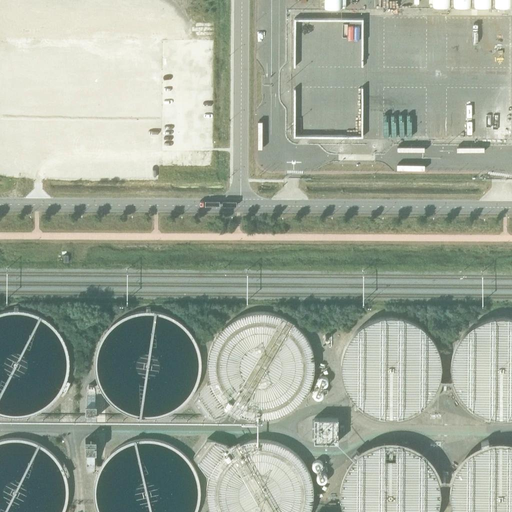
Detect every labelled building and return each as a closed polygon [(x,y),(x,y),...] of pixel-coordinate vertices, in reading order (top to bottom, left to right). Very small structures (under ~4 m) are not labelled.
[(190,167),(190,148),(178,149),(179,167),(190,167)] [(211,167),(212,149),(199,149),(199,167),(211,167)] [(304,334),(303,332),(300,329),(298,327),(296,325),(293,322),(291,321),(289,320),(287,318),(285,317),(281,315),(277,314),(273,313),(271,313),(268,312),(264,312),(260,312),(258,312),(255,312),(251,313),(247,313),(245,314),(242,315),(239,317),(237,318),(234,319),(231,321),(228,323),(225,326),(223,328),(221,330),(219,332),(219,333),(217,335),(216,337),(214,340),(212,344),(211,346),(210,349),(209,353),(208,355),(208,356),(208,360),(207,363),(207,365),(207,368),(208,371),(208,375),(209,377),(209,378),(210,381),(210,382),(211,383),(211,386),(212,388),(214,390),(214,392),(215,393),(216,394),(217,396),(218,397),(218,398),(220,400),(221,401),(222,402),(223,403),(224,405),(226,406),(227,407),(229,409),(230,409),(231,410),(234,412),(236,413),(240,415),(243,416),(246,417),(249,418),(251,418),(254,419),(258,419),(261,419),(263,419),(267,419),(270,419),(272,418),(275,417),(277,417),(281,415),(283,414),(286,413),(288,412),(290,411),(294,408),(296,407),(297,406),(299,403),(301,401),(303,399),(305,397),(306,395),(308,392),(309,389),(311,386),(312,383),(313,381),(313,378),(314,377),(314,374),(315,372),(315,371),(315,368),(315,365),(315,363),(315,360),(314,358),(314,356),(314,354),(313,351),(312,349),(311,345),(310,343),(309,340),(307,337),(306,336),(304,334)] [(354,401),(355,403),(352,406),(358,412),(361,408),(362,408),(364,410),(366,411),(368,412),(370,413),(373,414),(375,415),(377,416),(381,417),(385,417),(387,418),(390,418),(392,418),(395,418),(397,417),(400,417),(403,416),(406,416),(408,415),(411,414),(414,412),(416,411),(419,409),(421,408),(423,407),(424,406),(427,403),(429,402),(431,399),(432,397),(434,394),(436,392),(437,389),(438,386),(439,384),(440,381),(441,378),(441,376),(441,375),(442,373),(442,371),(442,368),(442,365),(442,363),(441,360),(441,358),(440,355),(440,354),(439,352),(439,349),(438,347),(437,345),(436,343),(434,339),(431,336),(430,334),(428,333),(426,331),(425,329),(422,327),(419,325),(416,323),(414,322),(411,321),(408,320),(406,319),(402,318),(400,317),(398,317),(395,317),(393,317),(390,317),(388,317),(385,317),(383,318),(379,318),(376,319),(374,320),(373,320),(371,321),(367,323),(365,324),(363,326),(361,327),(359,329),(356,331),(354,334),(352,336),(350,338),(349,340),(348,342),(346,344),(346,345),(345,347),(344,350),(343,352),(342,355),(342,358),(341,361),(341,363),(341,365),(341,368),(341,370),(341,372),(341,373),(342,375),(342,378),(343,380),(343,382),(344,386),(345,388),(347,390),(348,393),(349,395),(351,397),(352,399),(354,401)] [(511,319),(507,318),(505,318),(502,318),(500,318),(497,318),(495,318),(492,319),(490,319),(488,320),(485,321),(483,321),(480,322),(478,323),(476,325),(474,326),(471,328),(469,329),(467,331),(465,333),(463,335),(462,336),(460,338),(459,340),(458,341),(457,344),(456,346),(455,348),(454,350),(453,353),(452,355),(451,357),(451,360),(451,362),(450,365),(450,367),(450,370),(450,372),(451,375),(451,377),(451,379),(452,382),(453,384),(454,387),(455,389),(456,391),(457,394),(458,396),(460,398),(461,400),(462,401),(464,403),(465,405),(467,406),(469,408),(471,409),(474,412),(476,413),(479,414),(481,415),(482,415),(483,416),(485,417),(487,417),(490,418),(492,418),(494,419),(498,419),(501,419),(503,419),(507,419),(509,418),(511,418),(511,417),(511,319)] [(327,379),(327,378),(326,377),(325,376),(324,376),(323,376),(322,376),(321,376),(320,377),(319,377),(318,378),(318,379),(317,380),(317,381),(317,382),(317,383),(318,384),(318,385),(319,385),(320,386),(321,387),(322,387),(324,387),(325,386),(326,386),(327,385),(327,384),(328,384),(328,383),(328,382),(328,381),(328,380),(328,379),(327,379)] [(211,383),(210,382),(207,383),(194,401),(207,419),(228,412),(230,409),(229,409),(227,407),(226,406),(224,405),(223,403),(222,402),(221,401),(220,400),(218,398),(218,397),(217,396),(216,394),(215,393),(214,392),(214,390),(212,388),(211,386),(211,383)] [(95,412),(95,388),(93,385),(88,385),(87,388),(87,404),(85,404),(85,412),(95,412)] [(323,391),(322,390),(322,389),(321,389),(320,388),(319,388),(317,388),(316,388),(316,389),(315,389),(314,390),(313,391),(313,392),(313,393),(313,394),(313,395),(314,397),(314,398),(315,398),(316,399),(317,399),(318,399),(319,399),(321,399),(322,398),(322,397),(323,397),(323,396),(324,395),(324,394),(324,393),(324,392),(323,391)] [(338,442),(338,418),(314,417),(314,441),(338,442)] [(228,450),(229,449),(230,448),(228,446),(207,438),(193,456),(206,474),(209,475),(210,474),(210,473),(211,471),(212,469),(213,467),(214,465),(215,464),(216,463),(217,460),(218,459),(220,457),(221,456),(223,454),(225,452),(226,451),(227,450),(228,450)] [(309,471),(308,468),(307,466),(305,464),(303,461),(302,460),(300,457),(298,455),(296,453),(294,451),(292,450),(289,447),(287,446),(285,445),(281,443),(278,442),(275,441),(273,440),(269,440),(266,439),(264,439),(261,439),(259,439),(256,439),(255,439),(252,439),(250,440),(247,440),(245,441),(242,442),(240,443),(237,444),(234,446),(230,448),(229,449),(228,450),(227,450),(226,451),(225,452),(223,454),(221,456),(220,457),(218,459),(217,460),(216,463),(215,464),(214,465),(213,467),(212,469),(211,471),(210,473),(210,474),(209,475),(209,476),(209,477),(208,480),(207,482),(207,485),(207,486),(206,489),(206,491),(206,493),(206,495),(207,498),(207,500),(207,503),(208,507),(209,509),(209,511),(310,511),(311,509),(312,506),(312,505),(313,502),(313,500),(313,498),(314,496),(314,493),(314,491),(314,488),(313,486),(313,483),(313,482),(312,479),(311,477),(310,473),(309,471)] [(490,446),(488,439),(480,441),(483,448),(484,448),(486,447),(488,446),(489,446),(490,446)] [(95,467),(95,452),(96,452),(96,443),(85,443),(85,452),(86,452),(86,467),(88,471),(93,471),(95,467)] [(352,457),(355,460),(353,462),(351,465),(350,466),(349,468),(348,470),(347,472),(346,474),(345,477),(344,479),(343,482),(343,484),(342,486),(342,489),(342,491),(342,494),(342,496),(342,499),(342,501),(343,504),(343,506),(344,508),(344,511),(345,511),(439,511),(440,509),(441,507),(442,504),(442,502),(442,499),(443,497),(443,494),(443,492),(442,490),(442,487),(442,485),(441,483),(441,480),(440,478),(439,476),(438,473),(437,471),(436,469),(435,467),(433,465),(432,463),(430,461),(429,459),(427,457),(425,455),(423,454),(421,452),(419,451),(417,450),(414,449),(412,448),(410,447),(407,446),(405,445),(403,444),(400,444),(396,444),(394,443),(391,443),(387,444),(385,444),(382,444),(379,445),(376,446),(373,447),(369,449),(367,450),(365,451),(363,453),(361,455),(357,451),(352,457)] [(511,511),(511,445),(511,446),(508,445),(504,445),(501,445),(499,445),(497,445),(494,445),(492,446),(490,446),(489,446),(488,446),(486,447),(484,448),(483,448),(481,449),(477,450),(475,452),(473,453),(471,454),(469,456),(467,458),(466,458),(464,460),(463,462),(460,465),(459,467),(458,469),(456,472),(455,474),(454,477),(453,479),(452,481),(452,483),(451,486),(451,488),(451,490),(450,493),(450,495),(450,497),(450,499),(451,501),(451,504),(451,506),(452,508),(452,510),(453,511),(511,511)] [(323,464),(323,463),(322,462),(321,461),(320,460),(319,460),(318,460),(317,460),(316,460),(315,460),(314,461),(313,462),(312,463),(312,464),(312,465),(312,466),(312,467),(313,468),(313,469),(314,470),(315,470),(316,471),(318,471),(319,471),(320,470),(321,470),(322,469),(322,468),(323,468),(323,467),(323,466),(323,465),(323,464)] [(317,476),(316,477),(316,478),(317,479),(317,480),(317,481),(318,481),(318,482),(319,482),(320,483),(321,483),(322,483),(323,483),(324,482),(325,482),(326,481),(327,480),(327,479),(327,478),(327,477),(327,476),(327,475),(326,474),(325,473),(324,473),(323,472),(322,472),(321,472),(320,473),(319,473),(318,473),(317,474),(317,475),(317,476)]
